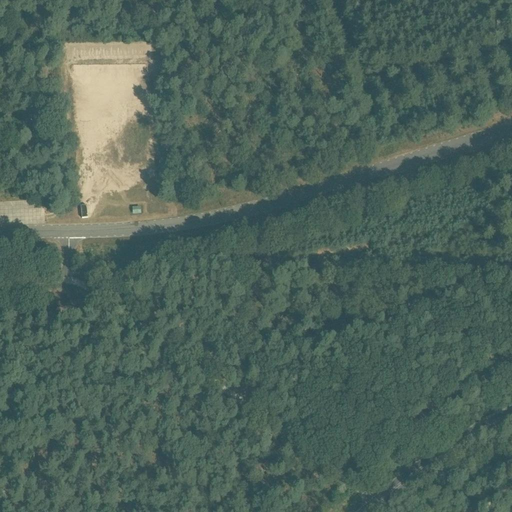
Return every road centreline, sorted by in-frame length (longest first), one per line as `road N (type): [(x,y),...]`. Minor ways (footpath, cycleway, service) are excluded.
road 1 (unclassified): [(0,295),(70,275),(375,503)]
road 2 (primary): [(375,503),(511,413)]
